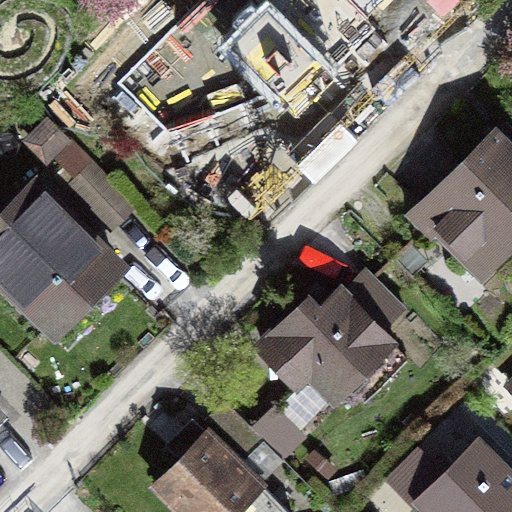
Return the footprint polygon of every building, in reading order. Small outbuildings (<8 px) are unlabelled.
[(376,29),(347,0),(202,0),(118,83),(167,130),(332,72),(376,29)] [(71,147),(46,125),(24,149),(49,172),(71,147)] [(511,262),(511,153),(493,135),(399,230),(473,302),(511,262)] [(140,213),(94,165),(69,189),(115,237),(140,213)] [(0,293),(59,351),(131,277),(33,181),(0,215),(0,293)] [(408,321),(368,279),(346,299),(386,342),(408,321)] [(346,299),(340,292),(264,362),(325,427),(400,358),(386,342),(346,299)] [(309,428),(284,406),(257,435),(221,406),(207,423),(247,456),(262,439),(283,457),(309,428)] [(429,421),(392,461),(409,476),(445,436),(429,421)] [(287,511),(288,511),(204,431),(152,486),(179,511),(287,511)] [(511,511),(511,475),(480,444),(412,511),(511,511)]
